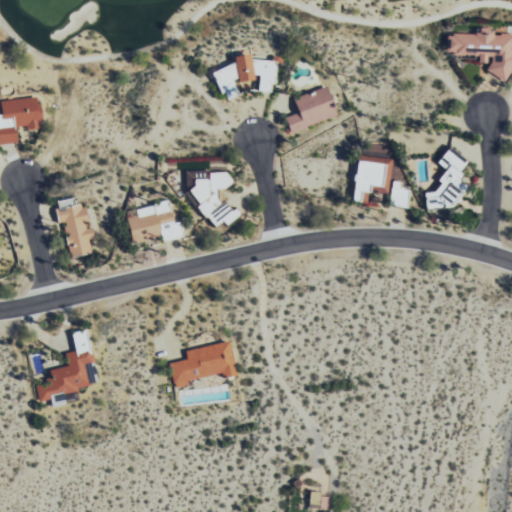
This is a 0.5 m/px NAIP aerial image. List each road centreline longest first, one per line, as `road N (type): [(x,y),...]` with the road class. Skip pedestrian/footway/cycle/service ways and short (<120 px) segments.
road 1 (residential): [(511,265),(436,244),(328,240),(0,309)]
road 2 (residential): [(482,253),(490,211),(487,117)]
road 3 (residential): [(52,300),(24,182)]
